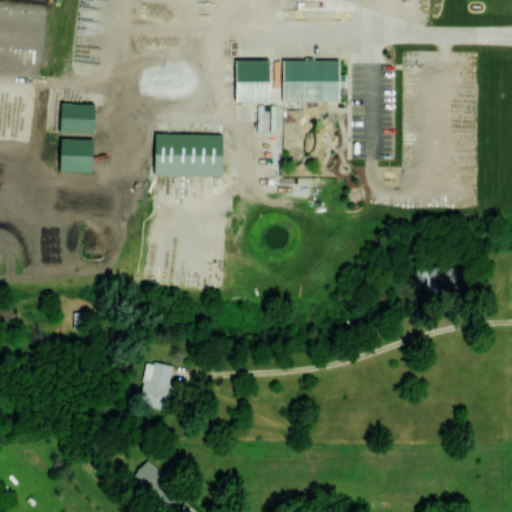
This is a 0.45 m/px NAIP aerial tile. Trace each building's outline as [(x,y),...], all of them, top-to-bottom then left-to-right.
[(269,100),(268,58),(234,59),(235,101),(269,100)] [(338,58),(281,59),(282,100),(338,100),(338,58)] [(153,173),(221,175),(222,133),(154,132),(153,173)] [(91,172),(92,138),(60,137),(59,170),(91,172)] [(73,311),(72,330),(87,330),(87,311),(73,311)] [(130,475),(157,500),(173,482),(146,458),(130,475)]
